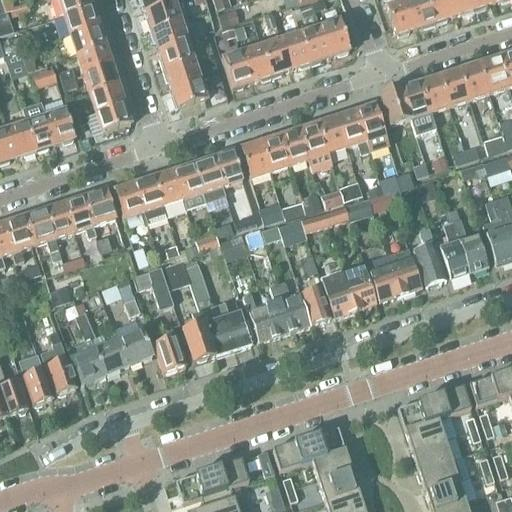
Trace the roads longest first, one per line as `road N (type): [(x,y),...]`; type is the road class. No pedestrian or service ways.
road 1 (residential): [(138,465),(511,341)]
road 2 (residential): [(374,76),(155,148)]
road 3 (residential): [(155,148),(0,200)]
road 4 (residential): [(112,0),(155,148)]
road 5 (residential): [(511,33),(374,76)]
